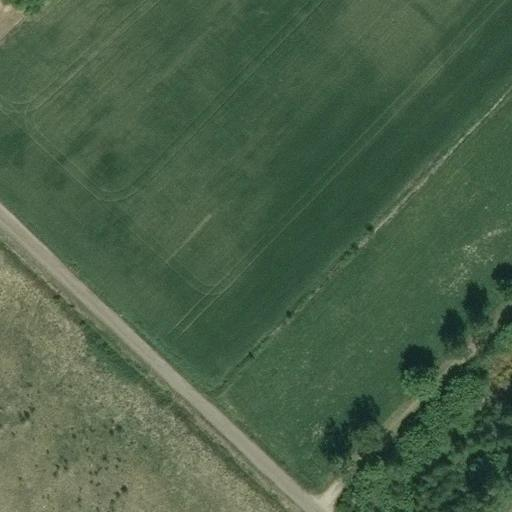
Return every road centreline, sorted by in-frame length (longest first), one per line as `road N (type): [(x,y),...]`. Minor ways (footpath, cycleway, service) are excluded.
road 1 (track): [(0,217),(316,511)]
road 2 (track): [(511,314),(323,511)]
